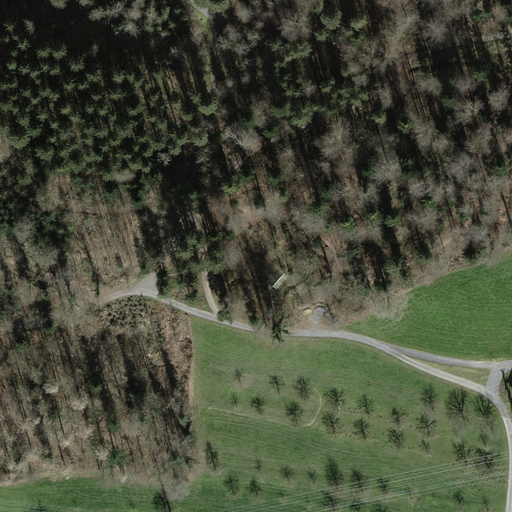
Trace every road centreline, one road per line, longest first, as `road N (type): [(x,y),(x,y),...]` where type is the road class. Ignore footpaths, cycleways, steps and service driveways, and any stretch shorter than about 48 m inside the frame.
road 1 (track): [(182,220),(213,208),(248,156),(345,104),(391,73),(399,57)]
road 2 (track): [(384,346),(358,335),(222,319),(154,290)]
road 3 (track): [(210,16),(182,220)]
road 4 (track): [(0,144),(48,187),(94,207),(182,220)]
road 5 (track): [(384,346),(493,394),(511,437)]
road 6 (track): [(511,364),(384,346)]
